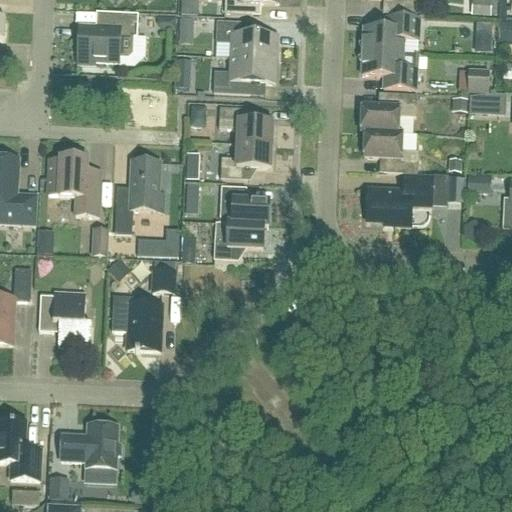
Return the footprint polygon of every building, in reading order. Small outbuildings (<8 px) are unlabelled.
[(279,10),(279,0),(225,0),(225,20),(252,21),(252,20),(249,20),(250,9),(279,10)] [(367,0),(367,4),(391,5),(390,19),(417,20),(418,6),(412,6),(405,5),(405,0),(367,0)] [(490,21),(491,4),(472,3),(471,20),(490,21)] [(182,9),(182,21),(198,22),(198,10),(182,9)] [(95,68),(119,69),(120,64),(129,64),(132,59),(133,42),(137,43),(138,20),(107,18),(106,34),(79,32),(78,70),(95,70),(95,68)] [(175,24),(159,23),(159,30),(164,35),(175,36),(175,24)] [(363,58),(404,60),(404,45),(419,46),(420,25),(387,23),(387,35),(364,34),(363,58)] [(182,25),(182,35),(194,35),(194,25),(182,25)] [(231,64),(276,66),(278,42),(253,41),(254,29),(217,27),(216,48),(232,49),(231,64)] [(477,28),(476,44),(491,45),(491,29),(477,28)] [(511,28),(500,28),(498,47),(511,47),(511,28)] [(418,61),(404,60),(363,58),(362,82),(384,83),(384,95),(416,96),(418,61)] [(275,90),(276,66),(231,64),(230,78),(215,77),(213,99),(251,101),(251,89),(275,90)] [(468,76),(466,96),(489,98),(490,78),(468,76)] [(177,81),(176,95),(191,96),(192,82),(177,81)] [(399,139),(399,123),(416,123),(417,101),(386,99),(386,113),(362,112),(361,138),(365,138),(399,139)] [(471,101),(470,122),(489,122),(489,101),(471,101)] [(466,118),(466,105),(452,104),(451,118),(466,118)] [(204,125),(205,113),(191,112),(191,124),(204,125)] [(237,150),(272,152),(273,128),(248,127),(248,115),(220,114),(219,135),(238,136),(237,150)] [(403,139),(399,139),(365,138),(364,164),(387,165),(387,179),(417,180),(418,157),(402,156),(403,139)] [(271,175),(272,152),(237,150),(236,165),(222,164),(220,185),(245,186),(245,174),(271,175)] [(16,185),(16,166),(0,164),(0,229),(36,231),(37,202),(17,201),(18,193),(14,193),(14,185),(16,185)] [(49,165),(48,201),(59,201),(59,203),(76,204),(75,222),(99,224),(100,191),(86,190),(87,165),(61,164),(61,166),(49,165)] [(164,218),(165,200),(160,200),(161,168),(131,167),(129,207),(117,206),(115,241),(132,242),(133,217),(164,218)] [(199,186),(199,173),(188,173),(187,185),(199,186)] [(490,200),(490,182),(467,181),(467,199),(490,200)] [(431,213),(432,184),(404,183),(404,198),(368,196),(367,227),(393,228),(392,231),(411,232),(412,212),(431,213)] [(464,185),(449,184),(449,204),(463,205),(464,185)] [(187,190),(187,204),(199,205),(199,191),(187,190)] [(221,216),(220,229),(228,230),(228,229),(232,229),(232,230),(264,232),(268,233),(268,232),(269,208),(245,207),(246,194),(222,193),(221,216)] [(463,230),(462,240),(471,245),(480,241),(480,231),(472,225),(463,230)] [(216,243),(214,266),(238,267),(239,255),(263,256),(264,232),(232,230),(232,229),(228,229),(228,230),(220,229),(216,229),(216,243)] [(107,263),(108,236),(92,235),(91,262),(107,263)] [(166,247),(162,247),(161,264),(177,264),(179,236),(167,236),(166,247)] [(194,268),(194,256),(183,255),(182,267),(194,268)] [(127,272),(120,264),(108,275),(115,283),(127,272)] [(31,309),(32,276),(15,275),(14,304),(0,303),(0,350),(13,351),(15,308),(31,309)] [(174,300),(176,278),(154,277),(153,299),(174,300)] [(85,329),(86,300),(54,299),(54,303),(41,302),(39,338),(59,339),(59,353),(90,355),(91,330),(85,329)] [(113,314),(112,338),(128,339),(127,357),(136,357),(136,359),(140,359),(140,357),(160,358),(162,311),(130,309),(129,315),(113,314)] [(40,487),(42,456),(25,456),(27,428),(0,427),(0,469),(11,470),(11,486),(40,487)] [(117,461),(119,462),(121,460),(121,453),(119,451),(117,451),(118,433),(88,431),(88,443),(62,442),(61,467),(87,468),(86,474),(87,474),(86,487),(115,489),(115,476),(116,476),(117,461)] [(50,492),(49,505),(67,506),(68,493),(50,492)]
